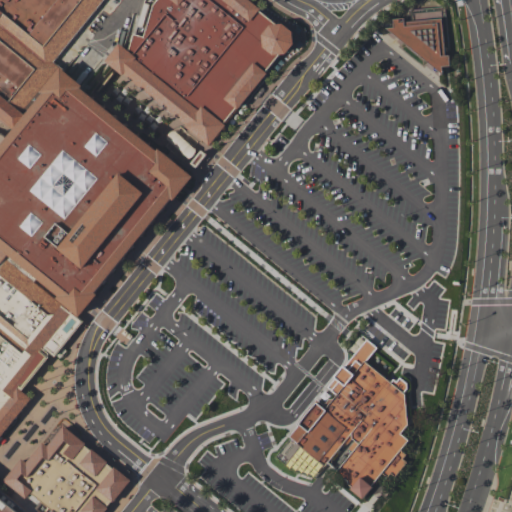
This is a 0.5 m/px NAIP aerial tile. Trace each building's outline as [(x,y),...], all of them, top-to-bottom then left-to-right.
[(0,0),(0,122),(12,133),(10,136),(6,134),(2,133),(0,133),(0,148),(1,149),(0,150),(0,448),(39,401),(25,390),(53,355),(58,359),(85,325),(86,319),(106,296),(104,294),(194,177),(54,63),(109,0),(0,0)] [(154,0),(151,4),(141,35),(131,32),(125,50),(115,43),(101,60),(183,125),(182,126),(206,145),(223,124),(221,122),(233,107),(234,109),(264,72),(262,70),(276,53),(282,52),(290,43),(289,30),(279,22),(273,23),(256,9),(258,7),(249,0),(154,0)] [(438,17),(441,54),(446,54),(447,64),(439,65),(440,72),(384,26),(392,26),(391,17),(401,17),(401,20),(438,17)] [(193,166),(188,162),(198,149),(204,153),(193,166)] [(364,339),(375,347),(363,361),(387,380),(390,377),(393,379),(396,375),(404,382),(405,388),(401,392),(402,393),(405,424),(397,433),(405,439),(392,455),(395,457),(387,468),(384,465),(368,485),(369,486),(357,501),(345,491),(348,486),(345,483),(345,480),(334,471),(351,450),(348,447),(354,440),(349,436),(343,444),(340,441),(321,464),(288,435),(296,426),(294,423),(315,399),(321,404),(326,398),(331,398),(334,394),(326,387),(333,378),(331,376),(340,365),(341,366),(364,339)] [(127,479),(104,506),(105,507),(100,511),(48,511),(50,510),(28,493),(24,498),(1,479),(18,458),(23,462),(39,442),(44,445),(60,425),(82,442),(81,444),(87,449),(89,448),(104,460),(103,462),(110,468),(111,467),(127,479)] [(0,511),(0,502),(12,511),(0,511)]
